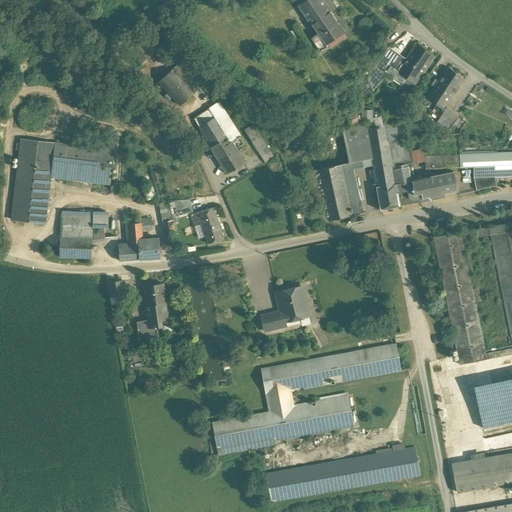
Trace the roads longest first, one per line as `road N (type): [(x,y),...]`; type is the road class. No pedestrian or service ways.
road 1 (residential): [(511,195),(183,263),(87,269)]
road 2 (track): [(390,221),(450,511)]
